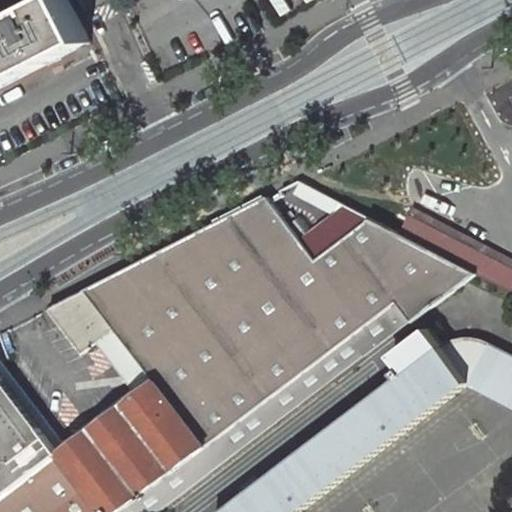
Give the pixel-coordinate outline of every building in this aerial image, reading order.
[(70,0),(50,0),(0,25),(0,89),(19,80),(92,42),(70,0)] [(270,197),(50,309),(85,354),(106,338),(147,390),(372,218),(303,182),(301,181),(282,191),(299,223),(294,227),(270,197)] [(511,258),(414,207),(401,233),(511,290),(511,258)] [(0,511),(165,511),(479,274),(401,233),(383,224),(372,218),(147,390),(63,453),(0,501),(0,511)] [(407,375),(227,511),(302,511),(470,384),(444,347),(430,328),(393,355),(407,375)] [(470,384),(511,405),(511,354),(492,344),(475,340),(469,339),(465,339),(458,341),(444,347),(470,384)] [(0,369),(0,501),(63,453),(0,369)]
